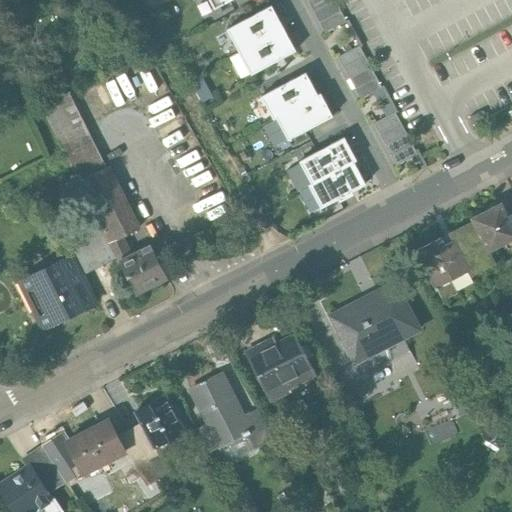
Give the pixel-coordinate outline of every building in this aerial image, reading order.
[(208,0),(214,10),(232,0),(208,0)] [(306,0),(323,32),(345,21),(334,0),(306,0)] [(247,20),(227,31),(239,53),(283,29),(271,7),(247,20)] [(283,29),(239,53),(251,76),(296,52),(283,29)] [(338,57),(349,78),(368,68),(357,46),(338,57)] [(306,74),(261,97),(273,120),(276,119),(276,118),(318,96),(317,96),(306,74)] [(318,96),(276,118),(276,119),(288,141),(317,125),(317,126),(333,117),(320,94),(317,96),(318,96)] [(397,111),(363,125),(377,158),(380,157),(385,169),(416,156),(397,111)] [(136,230),(82,124),(55,138),(99,226),(109,244),(122,238),(136,230)] [(319,151),(299,162),(311,184),(308,186),(321,209),(365,185),(353,163),(356,161),(344,138),(320,152),(319,151)] [(511,225),(501,205),(473,219),(477,228),(488,250),(505,241),(509,250),(511,248),(511,225)] [(99,226),(64,245),(70,258),(71,257),(75,265),(110,247),(109,244),(99,226)] [(477,228),(444,245),(441,238),(418,250),(436,287),(469,270),(464,261),(475,256),(482,270),(495,263),(488,250),(477,228)] [(150,245),(131,255),(122,238),(109,244),(110,247),(135,295),(167,278),(150,245)] [(70,258),(20,283),(44,330),(95,305),(75,265),(71,257),(70,258)] [(396,283),(330,316),(331,318),(335,316),(345,335),(341,337),(352,360),(354,360),(353,358),(385,342),(382,336),(396,329),(402,339),(420,330),(396,283)] [(295,334),(262,351),(259,346),(246,353),(270,401),(289,391),(285,383),(313,369),(295,334)] [(248,427),(220,374),(202,383),(205,389),(194,395),(221,447),(246,434),(246,435),(251,433),(248,427)] [(165,396),(135,411),(142,426),(153,446),(154,445),(183,431),(165,396)] [(109,421),(67,442),(84,474),(125,454),(126,453),(119,439),(109,421)] [(258,422),(248,427),(251,433),(258,448),(269,442),(258,422)] [(142,426),(130,432),(149,461),(159,455),(154,445),(153,446),(142,426)] [(149,461),(130,432),(119,439),(126,453),(125,454),(132,461),(147,485),(159,478),(149,461)] [(67,483),(42,446),(35,450),(21,460),(27,469),(31,466),(49,493),(67,483)] [(27,469),(0,486),(0,489),(15,511),(20,511),(34,503),(40,511),(62,511),(49,493),(31,466),(27,469)]
